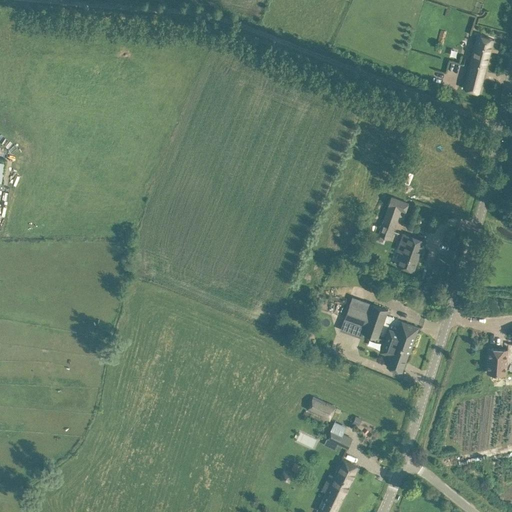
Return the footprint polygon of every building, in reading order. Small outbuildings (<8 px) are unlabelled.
[(477,35),(463,88),(480,92),(494,39),(477,35)] [(395,206),(404,210),(407,203),(390,197),(383,215),(391,218),(395,206)] [(391,238),(396,222),(383,218),(378,234),(391,238)] [(398,250),(401,251),(399,259),(397,264),(414,270),(422,250),(424,250),(427,241),(408,234),(408,235),(404,233),(398,250)] [(345,317),(365,324),(370,311),(350,303),(345,317)] [(362,332),(378,338),(388,309),(372,303),(370,311),(365,324),(362,332)] [(389,329),(385,340),(411,349),(418,327),(401,321),(398,332),(389,329)] [(335,339),(357,347),(361,335),(339,327),(335,339)] [(385,340),(381,352),(391,355),(387,366),(402,371),(408,352),(409,353),(411,349),(385,340)] [(487,372),(497,373),(506,373),(508,349),(489,348),(487,372)] [(316,406),(314,411),(329,418),(335,407),(313,396),(310,403),(316,406)] [(327,438),(338,444),(343,434),(331,428),(327,438)] [(322,511),(337,511),(347,492),(359,467),(342,458),(330,484),(318,510),(322,511)] [(294,462),(292,469),(298,472),(301,465),(294,462)]
